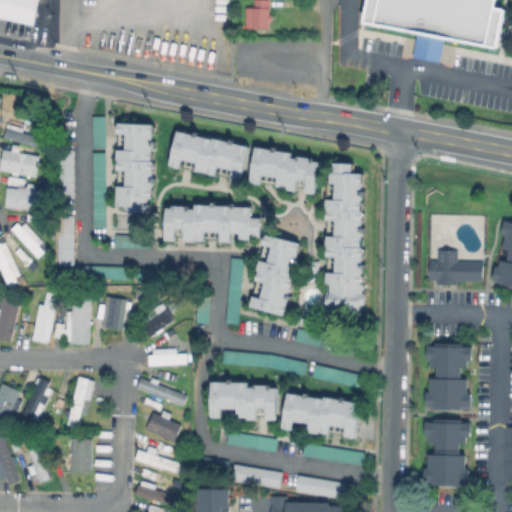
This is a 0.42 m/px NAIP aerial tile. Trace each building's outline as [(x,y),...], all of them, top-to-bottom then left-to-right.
[(0,0),(37,0),(32,25),(0,17),(0,0)] [(271,0),(271,28),(247,28),(247,4),(261,4),(261,0),(271,0)] [(492,0),(491,6),(501,8),(494,45),(443,35),(438,60),(410,55),(415,30),(360,19),(363,0),(492,0)] [(270,46),(270,61),(252,60),(252,46),(270,46)] [(152,124),(115,122),(115,133),(124,134),(123,149),(115,148),(114,169),(123,170),(123,185),(113,185),(112,205),(125,206),(125,211),(145,212),(145,198),(149,198),(152,124)] [(42,137),(20,132),(22,127),(5,123),(1,138),(40,146),(42,137)] [(249,151),(241,177),(231,173),(231,170),(210,164),(208,174),(196,170),(198,164),(175,157),(182,132),(249,151)] [(323,162),(320,198),(308,197),(309,184),(301,183),(300,195),(287,194),(288,188),(278,187),(279,175),(266,174),(265,183),(253,182),(257,148),(296,152),(295,156),(323,162)] [(0,170),(34,174),(36,153),(0,149),(0,170)] [(56,197),(72,197),(70,149),(54,149),(56,197)] [(103,152),(90,152),(91,226),(104,226),(103,152)] [(359,165),(359,175),(367,175),(366,309),(343,309),(343,312),(326,312),(327,298),(332,298),(332,286),(328,286),(329,274),(337,274),(338,260),(329,260),(329,238),(338,238),(338,223),(330,223),(330,201),(338,201),(338,187),(332,187),(332,176),(337,176),(337,164),(359,165)] [(37,188),(4,187),(3,207),(36,208),(37,188)] [(255,206),(255,217),(263,217),(263,245),(242,245),(242,233),(233,233),(233,243),(189,243),(189,230),(179,230),(179,243),(168,243),(169,210),(200,210),(200,206),(255,206)] [(71,214),(54,215),(55,264),(72,264),(71,214)] [(44,248),(17,219),(8,229),(35,257),(44,248)] [(511,284),(494,280),(498,264),(500,265),(501,259),(507,261),(508,250),(503,249),(507,232),(500,230),(503,219),(511,220),(511,284)] [(112,247),(140,247),(140,234),(112,234),(112,247)] [(304,245),(287,317),(253,308),(255,298),(262,300),(266,284),(257,282),(262,262),(270,264),(273,249),(266,247),(268,236),(304,245)] [(0,239),(0,274),(4,284),(19,278),(2,239),(0,239)] [(457,249),(457,259),(483,259),(483,283),(457,282),(457,287),(437,287),(437,282),(429,282),(429,259),(437,259),(437,249),(457,249)] [(246,260),(241,324),(229,323),(233,259),(246,260)] [(322,259),(322,275),(307,275),(307,259),(322,259)] [(129,279),(129,266),(83,265),(83,278),(129,279)] [(215,294),(214,326),(197,326),(197,293),(215,294)] [(60,296),(50,343),(34,340),(37,329),(38,329),(39,320),(44,321),(50,294),(60,296)] [(93,296),(92,344),(73,344),(73,342),(68,341),(68,312),(74,312),(74,295),(93,296)] [(131,302),(122,331),(101,324),(109,296),(131,302)] [(23,302),(14,342),(0,338),(0,309),(3,310),(6,298),(23,302)] [(165,329),(158,334),(157,332),(151,336),(143,325),(146,322),(143,317),(163,302),(176,319),(164,328),(165,329)] [(66,325),(63,340),(55,339),(58,324),(66,325)] [(327,336),(324,348),(298,342),(301,330),(327,336)] [(473,346),(473,361),(468,360),(468,369),(462,369),(462,378),(467,378),(467,395),(472,395),(472,410),(426,410),(426,394),(430,394),(430,377),(437,377),(437,369),(433,369),(433,363),(426,363),(426,347),(433,347),(433,342),(469,342),(469,346),(473,346)] [(178,347),(178,352),(187,352),(188,363),(150,365),(149,354),(154,354),(154,348),(178,347)] [(308,361),(306,375),(297,374),(296,378),(289,377),(290,371),(227,362),(229,350),(308,361)] [(375,376),(372,391),(314,378),(317,364),(375,376)] [(95,388),(91,402),(85,401),(78,428),(69,426),(80,377),(91,380),(89,386),(95,388)] [(188,395),(184,404),(139,387),(143,377),(188,395)] [(53,390),(38,422),(33,419),(30,427),(21,422),(43,378),(52,383),(49,388),(53,390)] [(253,391),(258,391),(258,386),(274,387),(274,391),(282,391),(281,423),(268,423),(268,417),(260,417),(260,423),(241,422),(241,421),(212,420),(212,384),(253,384),(253,391)] [(24,395),(10,422),(0,416),(0,394),(5,385),(24,395)] [(293,394),(332,402),(332,399),(360,404),(354,436),(347,435),(349,429),(323,424),(321,434),(311,432),(313,425),(288,420),(293,394)] [(163,404),(160,410),(144,402),(147,396),(163,404)] [(166,410),(175,415),(172,419),(183,425),(173,442),(148,429),(157,412),(163,415),(166,410)] [(461,419),(461,422),(471,422),(471,438),(467,437),(467,446),(461,446),(461,455),(466,455),(466,469),(471,469),(471,485),(423,484),(424,469),(427,469),(428,454),(436,454),(436,445),(430,445),(430,437),(425,437),(425,421),(436,422),(436,419),(461,419)] [(511,425),(504,425),(503,480),(511,480),(511,425)] [(277,439),(275,452),(229,444),(231,431),(277,439)] [(35,435),(42,455),(45,454),(48,464),(46,465),(49,472),(50,471),(52,475),(50,475),(51,478),(42,481),(41,478),(36,480),(25,451),(30,449),(26,438),(35,435)] [(94,438),(93,472),(73,471),(73,464),(68,464),(68,457),(73,457),(74,437),(94,438)] [(0,451),(0,440),(5,438),(23,482),(14,486),(0,451)] [(367,452),(365,465),(305,456),(307,443),(367,452)] [(182,462),(178,472),(136,459),(139,449),(182,462)] [(233,464),(231,473),(195,466),(197,457),(233,464)] [(287,475),(284,490),(236,480),(239,465),(287,475)] [(347,484),(344,499),(298,491),(300,475),(347,484)] [(157,484),(156,488),(179,495),(177,504),(148,496),(147,499),(138,496),(139,493),(137,493),(139,484),(142,484),(143,480),(157,484)] [(232,492),(232,511),(198,511),(198,492),(232,492)] [(269,511),(270,500),(286,500),(286,503),(349,504),(349,511),(269,511)]
